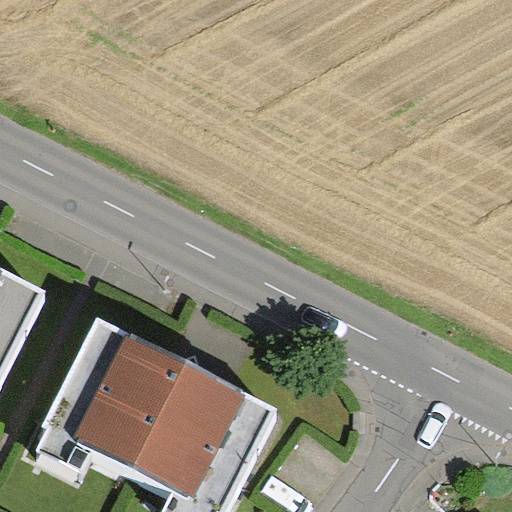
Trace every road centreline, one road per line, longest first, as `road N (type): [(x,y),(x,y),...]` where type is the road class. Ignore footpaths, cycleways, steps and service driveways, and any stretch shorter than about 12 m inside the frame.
road 1 (tertiary): [(449,376),(0,148)]
road 2 (residential): [(358,511),(449,376)]
